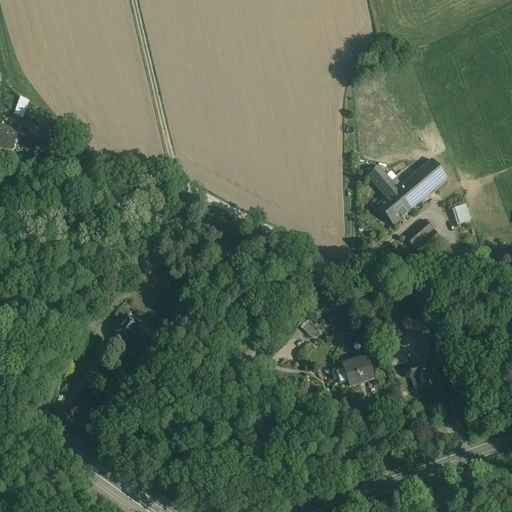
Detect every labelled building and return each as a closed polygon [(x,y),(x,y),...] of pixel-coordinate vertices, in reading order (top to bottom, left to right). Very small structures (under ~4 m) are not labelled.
[(19,133),(1,126),(0,128),(0,146),(12,151),(19,133)] [(378,206),(394,226),(448,180),(432,161),(399,189),(382,168),(370,178),(387,198),(378,206)] [(452,209),(458,225),(471,220),(465,203),(452,209)] [(444,242),(427,222),(406,239),(423,259),(444,242)] [(138,326),(126,316),(113,333),(138,352),(147,342),(134,332),(138,326)] [(374,384),(367,359),(342,366),(350,391),(374,384)] [(439,388),(431,364),(410,370),(418,394),(439,388)] [(462,422),(432,432),(438,451),(468,440),(462,422)]
